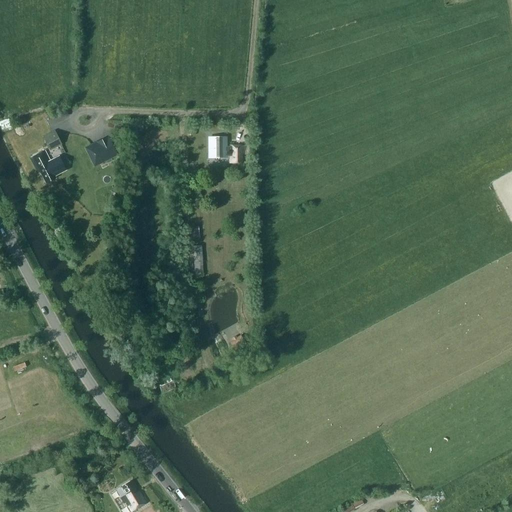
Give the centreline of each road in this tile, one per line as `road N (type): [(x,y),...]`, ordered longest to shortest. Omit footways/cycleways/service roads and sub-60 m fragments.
road 1 (secondary): [(190,511),(74,360),(0,220)]
road 2 (unclassified): [(80,111),(240,109),(257,0)]
